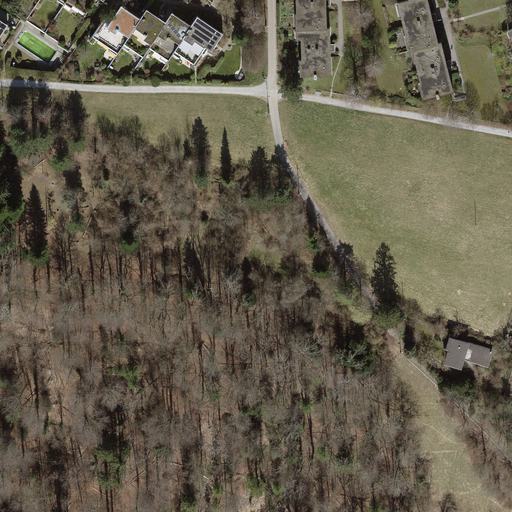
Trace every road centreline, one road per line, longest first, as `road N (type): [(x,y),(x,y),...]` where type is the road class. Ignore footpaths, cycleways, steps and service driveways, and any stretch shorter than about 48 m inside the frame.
road 1 (track): [(511,456),(402,346),(285,164),(272,88),(270,0)]
road 2 (track): [(0,81),(272,88),(511,132)]
